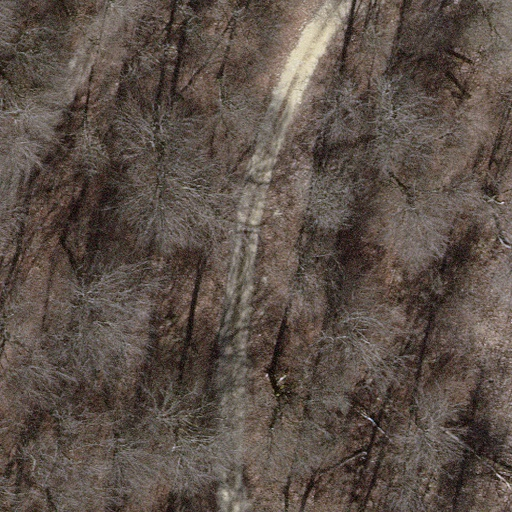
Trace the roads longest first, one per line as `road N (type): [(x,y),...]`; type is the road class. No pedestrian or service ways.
road 1 (track): [(335,0),(258,230),(242,511)]
road 2 (track): [(0,227),(132,0)]
